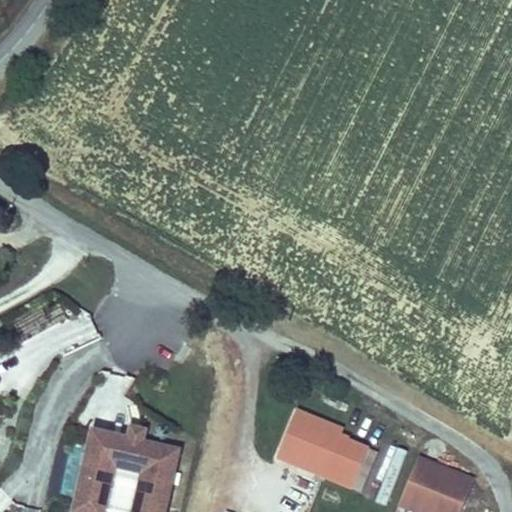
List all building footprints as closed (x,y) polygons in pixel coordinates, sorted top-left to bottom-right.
[(339,434),(342,425),(297,407),(277,457),(352,487),(368,446),(339,434)] [(144,442),(146,431),(134,428),(131,440),(144,442)] [(137,511),(165,511),(180,451),(144,442),(131,440),(95,431),(84,479),(111,486),(114,474),(144,480),(136,511),(137,511)] [(413,511),(458,511),(473,476),(418,454),(398,506),(413,511)] [(105,511),(111,486),(84,479),(76,511),(105,511)]
